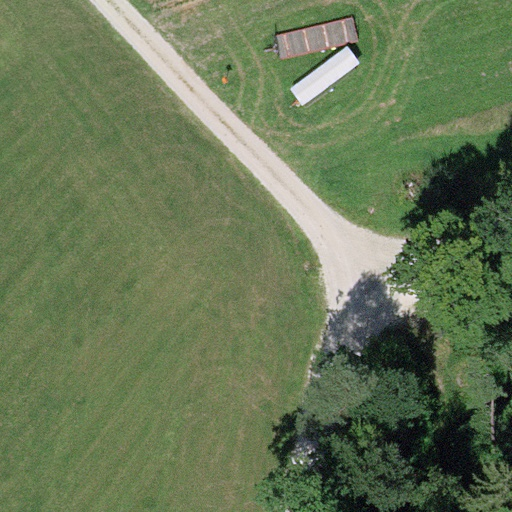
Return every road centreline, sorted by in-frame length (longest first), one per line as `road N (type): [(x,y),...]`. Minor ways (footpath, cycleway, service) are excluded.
road 1 (track): [(278,511),(377,308),(92,0)]
road 2 (track): [(511,212),(377,308),(419,332),(465,511)]
